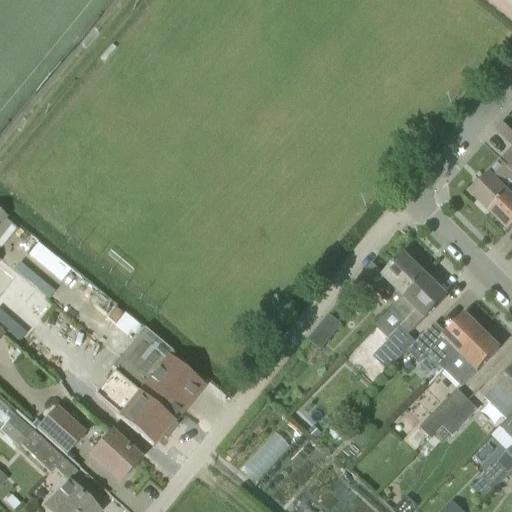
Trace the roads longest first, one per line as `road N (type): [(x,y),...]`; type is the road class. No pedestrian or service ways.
road 1 (residential): [(155,511),(385,226),(414,201)]
road 2 (unknown): [(190,469),(92,397),(33,377),(0,351)]
road 3 (residential): [(414,201),(511,87)]
road 4 (residential): [(511,297),(414,201)]
